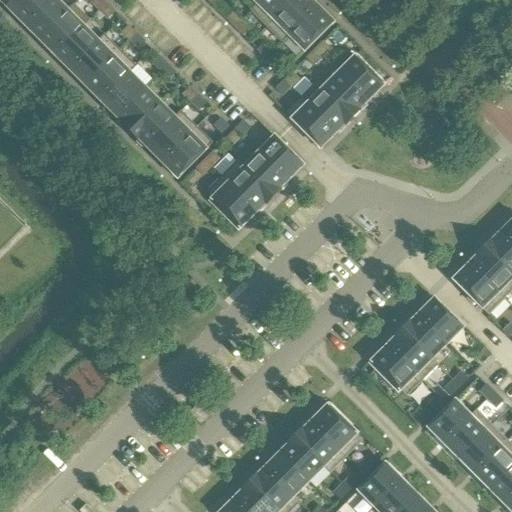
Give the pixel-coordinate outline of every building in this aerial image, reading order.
[(0,0),(0,2),(8,10),(17,0),(0,0)] [(17,0),(8,10),(23,25),(48,0),(17,0)] [(23,25),(38,41),(67,12),(66,12),(54,0),(48,0),(23,25)] [(92,0),(90,3),(98,11),(105,4),(101,0),(92,0)] [(265,28),(293,0),(262,0),(257,6),(256,5),(249,12),(265,28)] [(282,44),(288,37),(288,36),(316,8),(308,0),(293,0),(265,28),(282,44)] [(105,4),(98,11),(107,20),(114,13),(105,4)] [(38,41),(54,56),(82,28),(83,28),(90,21),(73,5),(66,12),(67,12),(38,41)] [(288,36),(288,37),(304,52),(332,24),(316,8),(288,36)] [(225,20),(234,29),(241,22),(232,13),(225,20)] [(241,22),(234,29),(242,37),(249,30),(241,22)] [(120,33),(129,42),(136,35),(127,26),(120,33)] [(54,56),(69,71),(97,43),(97,42),(86,32),(83,28),(82,28),(54,56)] [(69,71),(84,87),(119,51),(103,35),(97,42),(97,43),(69,71)] [(136,35),(129,42),(137,50),(144,43),(136,35)] [(322,42),(314,51),(321,58),(329,49),(322,42)] [(256,51),(264,59),(271,52),(263,44),(256,51)] [(84,87),(99,102),(128,73),(129,74),(135,67),(119,51),(84,87)] [(321,58),(314,51),(305,59),(312,66),(321,58)] [(347,51),(331,67),(366,103),(382,87),(372,77),(371,76),(373,74),(364,64),(361,62),(359,64),(353,58),(347,51)] [(271,52),(264,59),(273,68),(280,61),(271,52)] [(151,64),(159,72),(167,65),(158,57),(151,64)] [(167,65),(159,72),(168,81),(175,74),(167,65)] [(331,67),(315,83),(352,120),(361,111),(359,109),(366,103),(331,67)] [(99,102),(115,117),(143,89),(129,74),(128,73),(99,102)] [(292,73),(283,81),(290,88),(299,80),(292,73)] [(290,88),(283,81),(275,90),(282,97),(290,88)] [(299,99),(306,105),(307,105),(335,133),(339,130),(342,127),(343,128),(352,120),(315,83),(299,99)] [(181,94),(190,103),(197,96),(188,87),(181,94)] [(120,125),(128,134),(158,104),(143,89),(115,117),(116,119),(121,124),(120,125)] [(197,96),(190,103),(198,111),(205,104),(197,96)] [(142,144),(145,148),(174,119),(173,119),(158,104),(128,134),(137,143),(139,141),(142,144)] [(335,133),(307,105),(306,105),(303,108),(291,121),(303,133),(319,149),(335,133)] [(145,148),(161,163),(196,128),(180,112),(173,119),(174,119),(145,148)] [(213,126),(221,134),(228,127),(220,119),(213,126)] [(242,122),(234,130),(241,137),(249,129),(242,122)] [(196,128),(161,163),(177,179),(212,144),(196,128)] [(241,137),(234,130),(226,139),(233,146),(241,137)] [(274,138),(258,154),(286,182),(302,166),(301,165),(297,161),(276,140),(274,138)] [(212,152),(203,161),(210,168),(219,159),(212,152)] [(258,154),(243,168),(242,169),(272,199),(281,190),(279,189),(282,186),(286,182),(258,154)] [(210,168),(203,161),(195,169),(202,176),(210,168)] [(236,162),(220,178),(256,212),(259,209),(262,206),(264,208),(272,199),(242,169),(243,168),(236,162)] [(256,212),(220,178),(204,194),(211,200),(217,206),(215,208),(226,220),(228,218),(239,229),(256,212)] [(511,221),(499,234),(511,247),(511,221)] [(490,239),(482,248),(511,278),(511,247),(499,234),(492,241),(490,239)] [(511,278),(482,248),(473,257),(475,258),(468,265),(503,300),(511,291),(511,278)] [(487,316),(503,300),(468,265),(452,281),(487,316)] [(433,300),(417,316),(446,344),(462,328),(433,300)] [(446,344),(417,316),(411,323),(409,321),(400,330),(430,360),(431,359),(446,344)] [(501,332),(508,339),(511,334),(511,326),(510,324),(501,332)] [(430,360),(400,330),(392,338),(393,340),(386,347),(422,382),(438,366),(431,359),(430,360)] [(406,398),(422,382),(386,347),(371,363),(382,374),(379,376),(391,387),(393,385),(406,398)] [(483,364),(491,356),(484,349),(476,357),(483,364)] [(460,373),(452,381),(459,388),(467,380),(460,373)] [(459,388),(452,381),(443,390),(450,397),(459,388)] [(478,392),(487,401),(494,394),(485,385),(478,392)] [(494,394),(487,401),(495,409),(502,402),(494,394)] [(443,403),(436,396),(428,405),(435,412),(443,403)] [(469,418),(469,417),(453,402),(427,428),(443,444),(469,418)] [(207,417),(196,406),(189,414),(200,425),(207,417)] [(310,423),(345,458),(361,442),(349,430),(351,428),(339,416),(337,418),(326,407),(310,423)] [(443,444),(458,460),(491,426),(476,410),(469,417),(469,418),(443,444)] [(302,428),(293,437),(323,467),(322,468),(329,474),(345,458),(310,423),(303,430),(302,428)] [(491,426),(458,460),(473,475),(507,442),(491,426)] [(323,467),(293,437),(284,445),(286,447),(279,454),(308,482),(322,468),(323,467)] [(511,466),(511,446),(507,442),(473,475),(489,490),(511,466)] [(293,497),(308,482),(279,454),(264,469),(293,497)] [(372,468),(365,461),(356,470),(363,477),(372,468)] [(373,507),(399,481),(384,465),(357,491),(373,507)] [(511,466),(489,490),(504,506),(511,497),(511,466)] [(256,474),(247,483),(276,511),(291,511),(300,503),(293,497),(264,469),(257,476),(256,474)] [(349,476),(341,485),(348,492),(356,483),(349,476)] [(373,507),(377,511),(398,511),(415,496),(399,481),(373,507)] [(276,511),(247,483),(238,491),(240,493),(233,500),(245,511),(276,511)] [(348,492),(341,485),(333,493),(340,500),(348,492)] [(415,496),(398,511),(429,511),(430,511),(415,496)] [(245,511),(233,500),(221,511),(245,511)]
